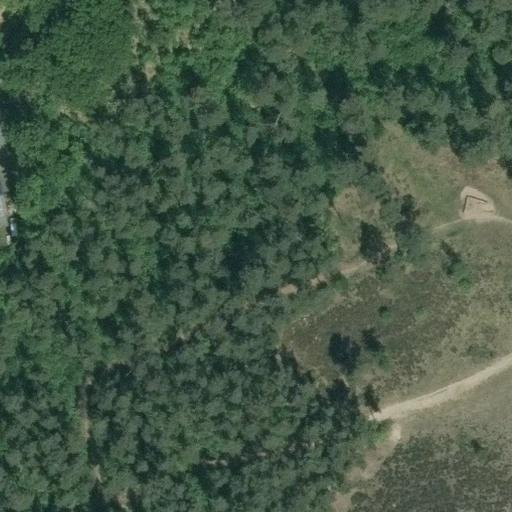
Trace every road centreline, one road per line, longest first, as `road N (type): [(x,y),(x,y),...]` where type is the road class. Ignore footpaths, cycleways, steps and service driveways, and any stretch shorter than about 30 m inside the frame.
road 1 (track): [(135,511),(129,493),(105,504),(74,399),(80,382),(467,212),(511,218)]
road 2 (track): [(129,493),(329,439),(511,353)]
